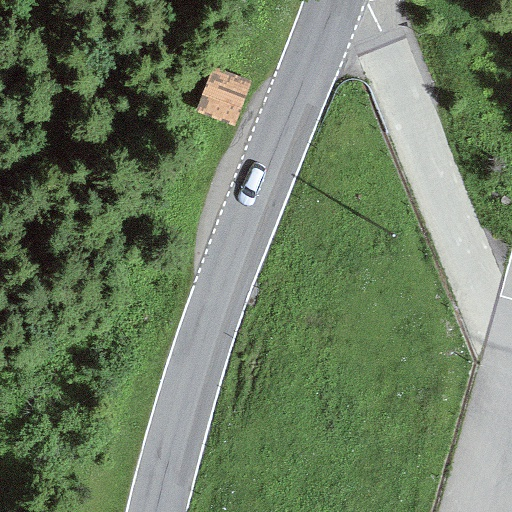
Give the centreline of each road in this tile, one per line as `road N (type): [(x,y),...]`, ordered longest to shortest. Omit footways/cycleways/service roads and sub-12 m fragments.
road 1 (secondary): [(332,0),(232,259),(157,511)]
road 2 (unclassified): [(359,0),(407,87),(486,315)]
